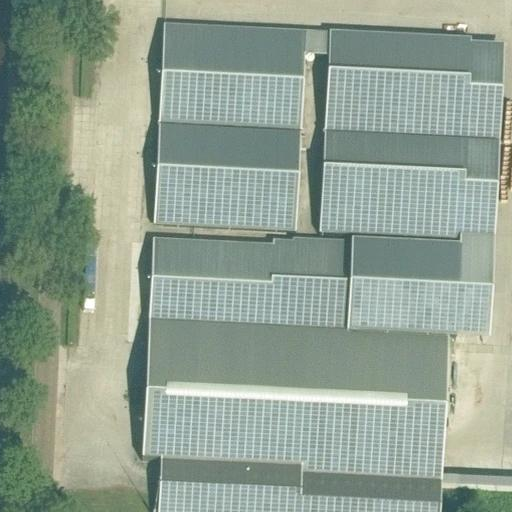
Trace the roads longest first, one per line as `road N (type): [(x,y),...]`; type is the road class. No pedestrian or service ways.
road 1 (tertiary): [(38,511),(63,0)]
road 2 (track): [(511,35),(504,433),(511,442)]
